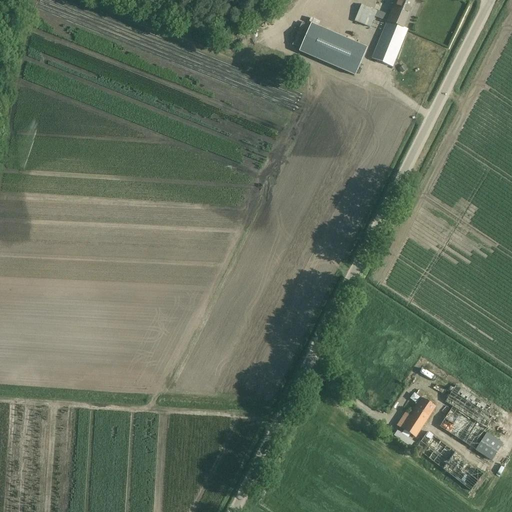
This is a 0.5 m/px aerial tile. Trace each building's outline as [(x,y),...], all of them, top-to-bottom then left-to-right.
[(322,0),(317,10),(324,14),(320,21),(337,29),(351,0),(322,0)] [(403,28),(414,0),(399,0),(399,2),(396,1),(393,7),(372,59),(393,68),(408,30),(403,28)] [(360,5),(354,21),(374,29),(380,13),(360,5)] [(368,49),(312,25),(300,52),(356,77),(368,49)] [(273,65),(274,58),(263,56),(262,63),(273,65)] [(440,428),(491,460),(502,443),(485,432),(497,412),(456,386),(445,403),(453,408),(440,428)] [(406,415),(398,427),(415,438),(435,408),(423,400),(411,418),(406,415)] [(428,432),(416,449),(471,491),(483,475),(428,432)]
